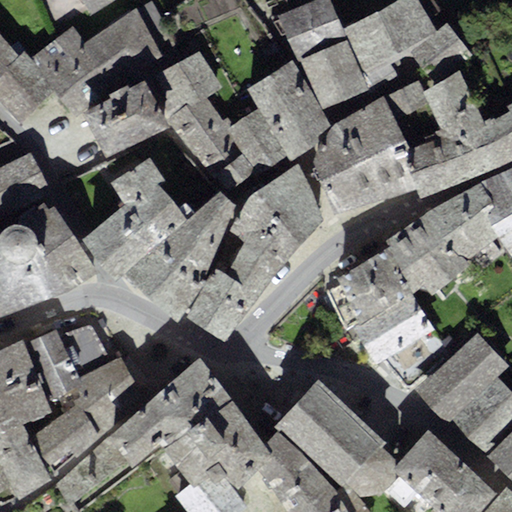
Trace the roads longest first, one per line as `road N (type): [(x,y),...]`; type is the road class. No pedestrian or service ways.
road 1 (unclassified): [(238,348),(332,248),(391,214),(511,166)]
road 2 (residential): [(511,486),(381,390),(238,348)]
road 3 (residential): [(5,511),(57,479),(198,340)]
road 4 (residential): [(112,297),(49,170),(0,113)]
